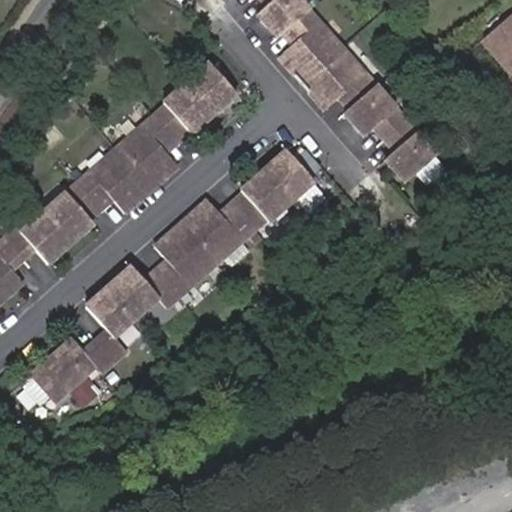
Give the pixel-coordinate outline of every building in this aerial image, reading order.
[(300,0),(243,0),(249,6),(255,0),(260,0),(281,22),(271,32),(290,53),(295,49),(300,44),(311,57),(306,61),(292,74),(337,126),(352,112),(357,108),(367,120),(362,125),(357,129),(377,152),(387,143),(408,167),(430,147),(300,0)] [(511,18),(482,44),(511,80),(511,18)] [(311,57),(300,44),(295,49),(306,61),(311,57)] [(249,112),(221,81),(179,119),(180,121),(103,189),(102,189),(32,250),(27,244),(3,265),(9,272),(0,280),(0,325),(31,298),(21,286),(46,265),(59,279),(104,240),(99,235),(95,230),(120,208),(124,213),(136,227),(189,181),(178,168),(173,163),(198,142),(202,147),(205,151),(249,112)] [(367,120),(357,108),(352,112),(362,125),(367,120)] [(202,147),(198,142),(173,163),(178,168),(202,147)] [(220,215),(168,262),(202,300),(277,234),(280,238),(325,198),(298,168),(254,206),(256,209),(260,214),(237,235),(233,230),(220,215)] [(124,213),(120,208),(95,230),(99,235),(124,213)] [(260,214),(256,209),(233,230),(237,235),(260,214)] [(184,282),(180,276),(157,297),(161,302),(184,282)] [(146,286),(101,326),(127,355),(173,315),(181,324),(204,304),(184,282),(161,302),(146,286)] [(82,356),(43,391),(65,415),(104,382),(111,389),(134,368),(116,348),(93,369),(82,356)]
